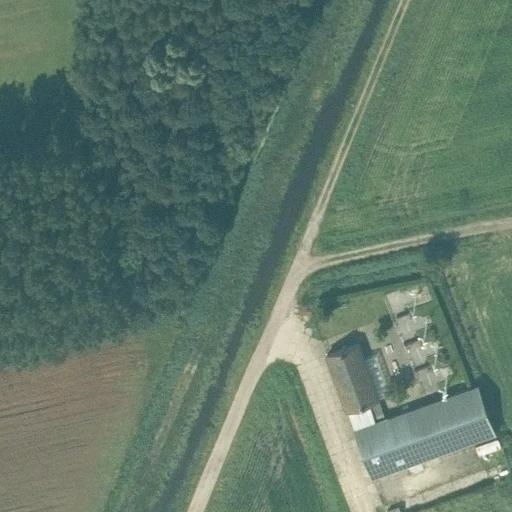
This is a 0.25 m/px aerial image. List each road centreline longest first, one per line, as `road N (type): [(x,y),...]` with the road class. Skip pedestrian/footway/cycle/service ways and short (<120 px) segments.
road 1 (unclassified): [(302,247),(193,511)]
road 2 (track): [(403,0),(302,247)]
